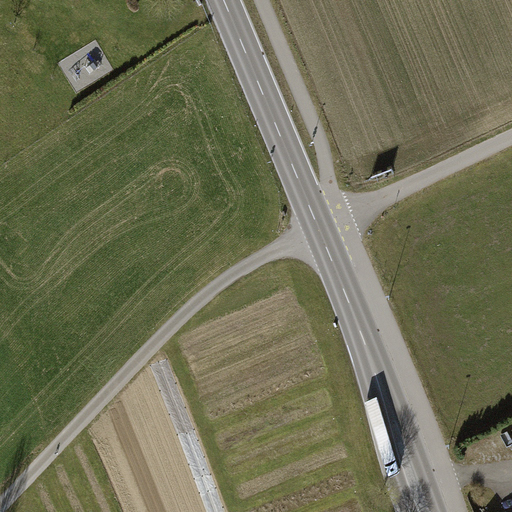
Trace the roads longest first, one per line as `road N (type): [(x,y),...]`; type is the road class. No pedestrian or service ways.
road 1 (track): [(0,509),(201,298),(321,228)]
road 2 (secondary): [(321,228),(425,511)]
road 3 (secondary): [(225,0),(321,228)]
road 4 (residential): [(511,137),(321,228)]
